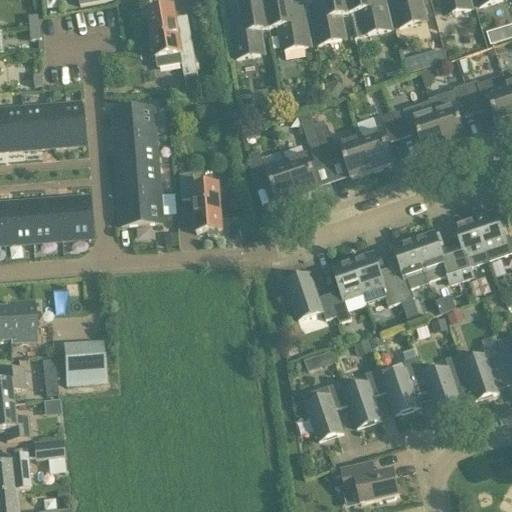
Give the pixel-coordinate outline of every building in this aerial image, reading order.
[(78,0),(80,9),(113,3),(112,0),(78,0)] [(235,56),(239,56),(258,52),(255,35),(269,33),(263,0),(246,0),(238,1),(241,22),(229,24),(235,56)] [(304,11),(292,13),(289,0),(263,0),(269,33),(276,31),(280,56),(311,50),(304,11)] [(319,0),(321,7),(309,10),(307,11),(315,51),(347,44),(341,19),(349,17),(345,0),(319,0)] [(385,0),(345,0),(349,17),(352,17),(356,41),(392,33),(385,0)] [(388,0),(396,33),(428,25),(421,1),(423,0),(388,0)] [(469,0),(437,0),(442,21),(473,12),(469,0)] [(471,0),(476,12),(506,3),(505,0),(471,0)] [(151,15),(148,16),(152,40),(149,40),(151,52),(154,52),(157,71),(181,67),(183,79),(197,77),(192,44),(179,46),(173,12),(162,13),(162,10),(151,12),(151,15)] [(27,19),(28,32),(37,31),(36,18),(27,19)] [(29,44),(37,43),(37,31),(28,32),(29,44)] [(490,49),(500,46),(495,32),(486,35),(490,49)] [(33,79),(33,90),(41,89),(40,78),(33,79)] [(503,79),(478,88),(476,84),(464,88),(466,92),(467,92),(475,115),(490,110),(498,133),(511,127),(511,104),(506,88),(503,79)] [(214,91),(213,83),(205,84),(206,92),(214,91)] [(324,93),(336,101),(342,91),(330,83),(324,93)] [(455,95),(463,119),(475,115),(467,92),(466,92),(455,95)] [(433,113),(445,151),(467,143),(454,106),(433,113)] [(81,107),(52,109),(55,150),(83,148),(81,107)] [(52,109),(23,112),(26,152),(55,150),(52,109)] [(153,111),(112,115),(114,143),(155,140),(153,111)] [(23,112),(0,113),(0,153),(26,152),(23,112)] [(412,136),(404,113),(393,117),(401,140),(412,136)] [(445,151),(433,113),(411,120),(424,158),(445,151)] [(381,121),(389,144),(401,140),(393,117),(381,121)] [(338,162),(330,138),(327,129),(316,132),(327,166),(338,162)] [(359,138),(372,176),(393,169),(380,131),(359,138)] [(308,146),(316,169),(327,166),(316,132),(315,133),(318,142),(308,146)] [(372,176),(359,138),(338,145),(351,183),(372,176)] [(155,140),(114,143),(116,172),(157,169),(155,140)] [(298,201),(290,177),(285,163),(264,170),(259,155),(248,159),(252,185),(267,180),(277,208),(298,201)] [(285,163),(290,177),(298,201),(319,194),(306,156),(285,163)] [(157,169),(116,172),(118,201),(159,198),(157,169)] [(193,184),(179,185),(181,203),(193,202),(196,237),(207,236),(207,239),(218,239),(218,235),(221,235),(219,197),(194,198),(193,184)] [(159,198),(118,201),(121,230),(162,227),(159,198)] [(87,201),(58,203),(61,244),(90,242),(87,201)] [(58,203),(30,205),(33,246),(61,244),(58,203)] [(30,205),(1,207),(4,248),(33,246),(30,205)] [(507,249),(495,214),(474,221),(486,256),(507,249)] [(486,256),(474,221),(454,228),(460,246),(450,250),(462,286),(473,282),(470,272),(488,266),(485,256),(486,256)] [(178,235),(165,236),(166,249),(179,248),(178,235)] [(433,235),(413,242),(428,286),(445,280),(449,290),(462,286),(450,250),(440,253),(433,235)] [(405,284),(424,277),(427,286),(428,286),(413,242),(393,249),(403,280),(393,283),(401,306),(411,303),(405,284)] [(383,287),(372,256),(352,263),(363,298),(366,307),(387,300),(391,310),(401,306),(393,283),(383,287)] [(332,304),(337,320),(340,327),(350,324),(343,305),(363,298),(352,263),(331,270),(342,301),(332,304)] [(500,297),(508,294),(511,292),(511,275),(501,279),(502,283),(496,285),(500,297)] [(329,297),(318,301),(310,277),(285,286),(298,324),(323,315),(326,324),(337,320),(332,304),(329,297)] [(9,345),(35,344),(33,304),(8,306),(8,308),(0,308),(0,342),(9,342),(9,345)] [(460,313),(446,317),(449,326),(462,321),(460,313)] [(432,335),(446,331),(444,322),(430,325),(432,335)] [(368,342),(371,350),(383,346),(380,338),(378,338),(368,342)] [(511,345),(510,340),(497,345),(505,368),(511,364),(511,345)] [(372,352),(371,350),(368,342),(355,346),(359,356),(372,352)] [(65,390),(105,387),(102,344),(62,347),(65,390)] [(499,396),(491,372),(505,368),(497,345),(484,349),(487,358),(462,366),(467,381),(475,404),(499,396)] [(322,369),(332,366),(329,355),(319,359),(322,369)] [(461,409),(453,385),(467,381),(462,366),(459,358),(446,362),(448,371),(424,379),(425,382),(437,417),(461,409)] [(411,387),(425,382),(424,379),(417,359),(404,364),(407,373),(382,381),(387,395),(395,419),(419,410),(411,387)] [(41,364),(42,376),(55,375),(53,362),(42,364),(41,364)] [(0,372),(0,409),(12,409),(10,395),(25,393),(22,370),(0,372)] [(373,400),(387,395),(382,381),(379,372),(366,377),(369,386),(344,394),(349,408),(357,432),(381,423),(373,400)] [(335,413),(349,408),(344,394),(341,385),(303,398),(319,445),(343,436),(335,413)] [(46,418),(62,415),(59,401),(44,403),(46,418)] [(27,420),(13,422),(12,409),(0,409),(0,433),(3,433),(5,445),(30,442),(27,420)] [(61,443),(32,446),(33,454),(62,450),(61,443)] [(34,465),(64,462),(62,450),(33,454),(34,465)] [(0,466),(0,496),(13,495),(14,495),(30,494),(26,459),(6,461),(7,466),(0,466)] [(358,495),(361,508),(399,499),(393,474),(367,480),(364,468),(341,473),(346,497),(358,495)] [(68,504),(67,493),(56,494),(57,504),(68,504)] [(15,511),(14,495),(13,495),(0,496),(0,511),(15,511)]
